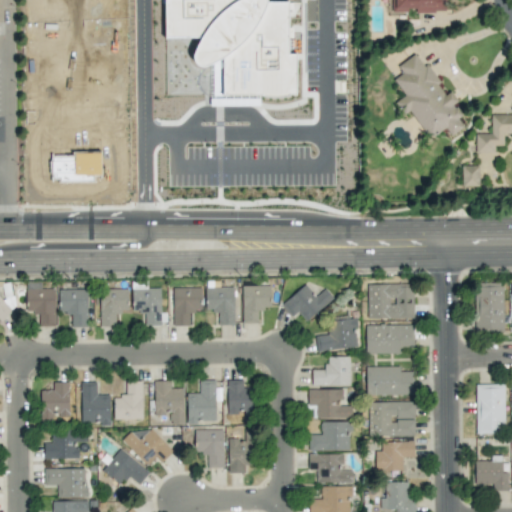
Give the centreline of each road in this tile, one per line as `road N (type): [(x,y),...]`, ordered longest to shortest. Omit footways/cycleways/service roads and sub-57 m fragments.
road 1 (residential): [(449,245),(450,511)]
road 2 (secondary): [(253,248),(511,243)]
road 3 (secondary): [(253,248),(206,233),(0,229)]
road 4 (secondary): [(0,256),(228,255),(253,248)]
road 5 (residential): [(279,359),(263,350),(45,353),(30,361)]
road 6 (secondary): [(0,256),(17,246),(134,246),(144,231)]
road 7 (residential): [(286,511),(279,359)]
road 8 (residential): [(30,361),(23,375),(23,511)]
